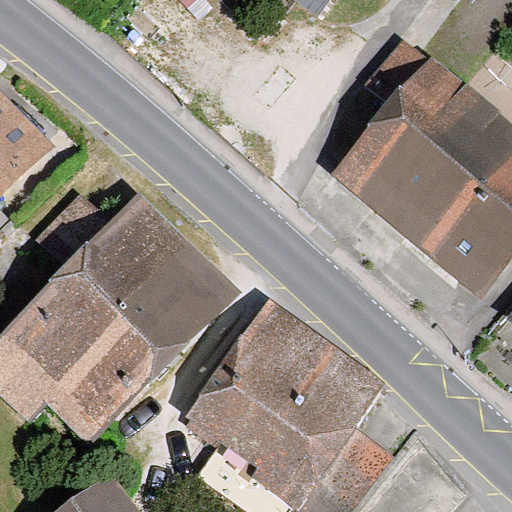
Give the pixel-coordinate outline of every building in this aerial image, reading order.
[(319,30),(337,0),(299,0),(291,14),(319,30)] [(329,184),(494,316),(511,292),(511,131),(427,63),(329,184)] [(0,207),(50,159),(0,108),(0,207)] [(0,344),(0,367),(96,454),(188,354),(81,256),(0,344)] [(365,415),(239,336),(179,434),(305,511),(365,415)] [(127,511),(109,486),(69,511),(127,511)]
